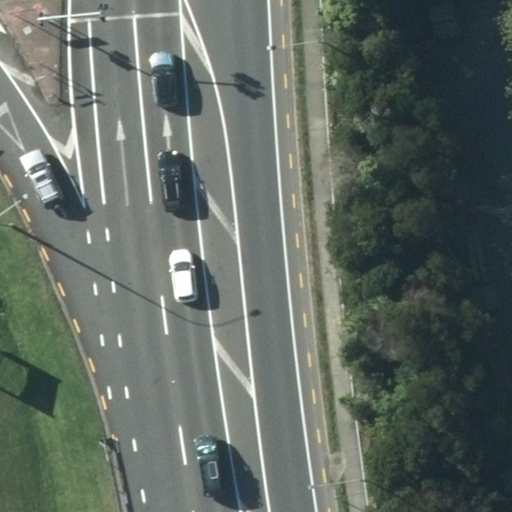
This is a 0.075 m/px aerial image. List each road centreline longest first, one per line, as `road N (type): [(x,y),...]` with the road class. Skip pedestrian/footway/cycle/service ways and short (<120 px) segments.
road 1 (primary): [(189,511),(67,227),(0,113)]
road 2 (primary): [(190,0),(220,325)]
road 3 (primary): [(220,325),(272,511)]
road 4 (primary): [(212,511),(220,325)]
